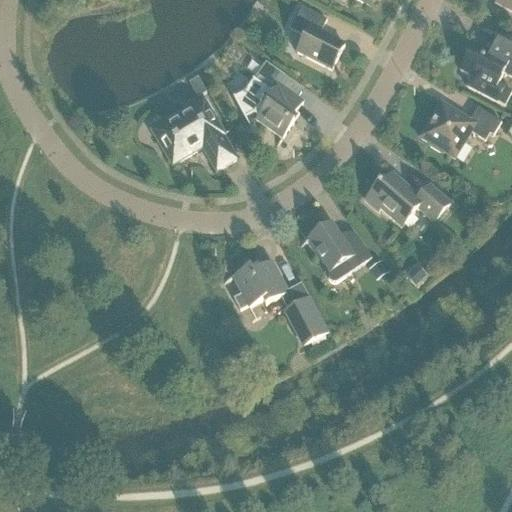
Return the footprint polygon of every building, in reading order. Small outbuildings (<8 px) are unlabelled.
[(351,0),(369,9),(373,0),(351,0)] [(511,0),(497,0),(494,7),(511,15),(511,0)] [(296,54),(331,72),(344,47),(319,34),(326,22),(302,9),(290,31),(304,38),(296,54)] [(511,82),(511,39),(509,37),(500,53),(502,54),(498,61),(473,48),(460,73),(470,78),(464,90),(503,111),(511,93),(511,92),(498,85),(502,77),(511,82)] [(282,141),(293,125),(290,123),(303,105),(275,85),(267,96),(250,85),(242,96),(232,101),(242,122),(252,117),(256,120),(255,121),(282,141)] [(224,137),(203,102),(152,133),(172,167),(202,150),(216,173),(236,161),(222,138),(224,137)] [(441,105),(419,140),(454,161),(470,135),(484,143),(489,136),(493,138),(501,125),(477,110),(469,123),(441,105)] [(364,202),(378,213),(380,211),(401,229),(417,211),(433,225),(450,205),(429,187),(419,199),(392,175),(381,187),(379,185),(364,202)] [(371,261),(358,241),(347,248),(332,226),(307,241),(329,274),(328,275),(328,276),(327,277),(327,278),(327,279),(327,280),(328,281),(329,283),(330,283),(332,284),(333,284),(335,284),(336,284),(371,261)] [(288,296),(271,263),(252,273),(250,270),(233,279),(242,296),(234,300),(241,313),(249,308),(250,310),(263,303),(266,308),(288,296)] [(282,313),(302,350),(329,336),(309,299),(282,313)]
